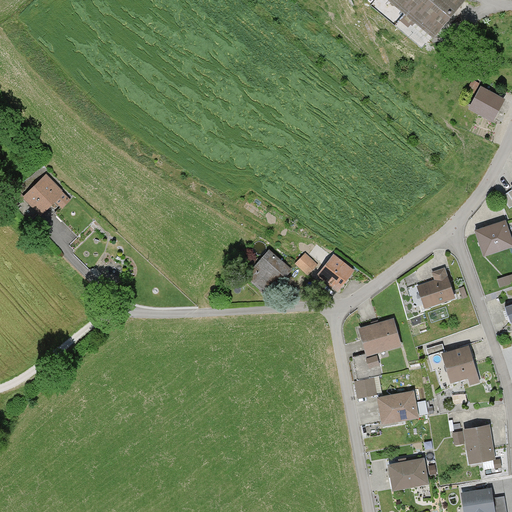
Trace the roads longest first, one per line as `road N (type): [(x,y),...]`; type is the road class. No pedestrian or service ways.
road 1 (residential): [(333,310),(124,311)]
road 2 (residential): [(333,310),(368,511)]
road 3 (residential): [(511,417),(454,231)]
road 4 (residential): [(454,231),(333,310)]
road 5 (track): [(124,311),(0,385)]
